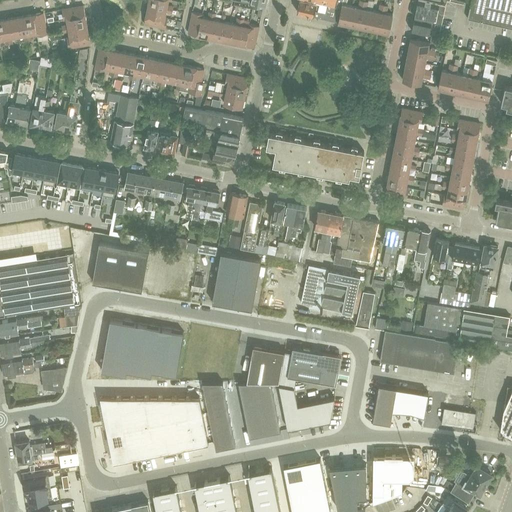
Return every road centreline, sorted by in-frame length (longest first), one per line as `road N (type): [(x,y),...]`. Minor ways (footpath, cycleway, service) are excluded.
road 1 (residential): [(353,437),(362,359),(354,344),(125,300),(103,300),(92,311),(76,375),(78,406)]
road 2 (residential): [(78,406),(90,468),(109,483),(353,437)]
road 3 (residential): [(470,224),(493,114),(390,88),(406,0)]
road 4 (residential): [(239,180),(0,138)]
road 5 (residential): [(264,59),(111,39),(99,29),(94,0)]
road 6 (residential): [(353,437),(511,451)]
road 7 (residential): [(374,207),(239,180)]
road 8 (residential): [(239,180),(264,59)]
